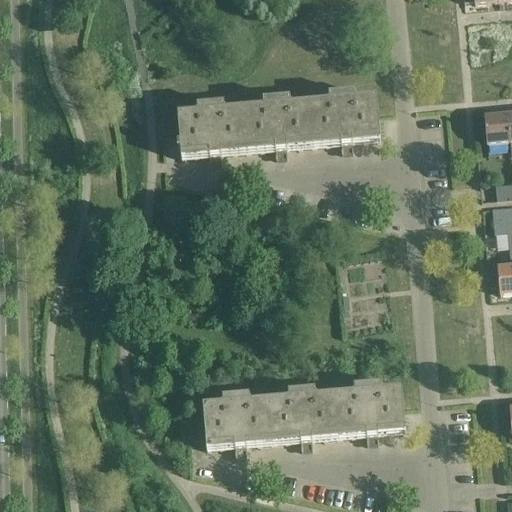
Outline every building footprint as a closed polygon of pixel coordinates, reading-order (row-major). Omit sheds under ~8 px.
[(498,6),(497,0),(473,0),(474,8),(498,6)] [(328,105),(309,106),(313,152),(340,150),(342,149),(342,154),(341,154),(342,158),(343,158),(343,155),(345,155),(352,154),(352,157),(353,157),(353,153),(352,153),(352,149),(380,146),(378,122),(378,119),(376,101),(356,103),(356,97),(328,99),(328,105)] [(263,110),(244,112),(248,157),(275,155),(276,155),(276,159),(276,160),(276,164),(277,164),(277,161),(283,160),(286,160),(286,163),(288,163),(287,159),(286,159),(286,157),(286,155),(286,154),(313,152),(309,106),(290,108),(289,102),(263,104),(263,110)] [(180,143),(177,144),(178,154),(181,154),(182,163),(209,161),(210,161),(211,165),(210,165),(210,170),(211,170),(211,166),(212,166),(221,166),(221,169),(222,169),(221,164),(220,160),(221,160),(248,157),(244,112),(225,114),(224,108),(197,110),(198,116),(178,118),(179,137),(180,141),(180,143)] [(510,146),(508,118),(484,120),(487,148),(510,146)] [(497,205),(511,204),(511,189),(495,191),(497,205)] [(511,298),(511,211),(493,213),(495,238),(508,237),(511,269),(497,271),(499,291),(500,299),(511,298)] [(499,291),(497,271),(488,271),(489,291),(499,291)] [(354,396),(335,398),(339,443),(366,441),(367,441),(367,444),(367,445),(366,445),(367,450),(368,450),(368,446),(372,446),(377,446),(377,449),(379,449),(378,444),(377,444),(377,440),(405,437),(404,416),(403,412),(402,393),(381,395),(381,388),(353,391),(354,396)] [(289,401),(269,403),(273,449),(300,447),(301,446),(302,451),(301,451),(301,455),(302,455),(302,452),(310,451),(312,451),(312,454),(313,454),(313,450),(312,450),(312,447),(312,446),(311,446),(312,446),(339,443),(335,398),(315,399),(315,394),(288,396),(289,401)] [(223,407),(203,409),(205,431),(205,433),(207,455),(235,452),(236,452),(236,456),(235,456),(236,461),(237,461),(236,458),(239,457),(246,457),(246,460),(247,460),(247,455),(246,455),(246,452),(246,451),(273,449),(269,403),(250,405),(249,400),(223,402),(223,407)]
